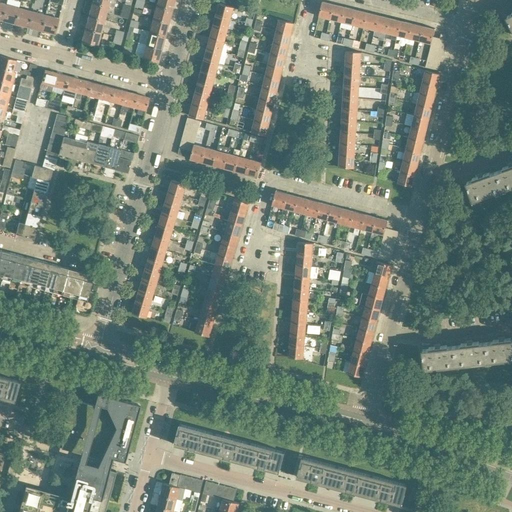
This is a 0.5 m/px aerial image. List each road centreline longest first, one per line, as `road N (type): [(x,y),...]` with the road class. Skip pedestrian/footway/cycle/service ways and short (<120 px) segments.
road 1 (residential): [(99,347),(168,86)]
road 2 (residential): [(256,266),(272,175),(420,214)]
road 3 (residential): [(362,511),(149,453)]
road 4 (unclassified): [(366,418),(172,367)]
road 5 (unclassified): [(169,379),(362,431)]
road 6 (unclassified): [(362,431),(511,477)]
road 7 (unclassified): [(511,456),(366,418)]
road 8 (residential): [(433,166),(466,24)]
road 9 (residential): [(389,330),(427,336),(511,327)]
road 10 (residential): [(389,330),(420,214)]
